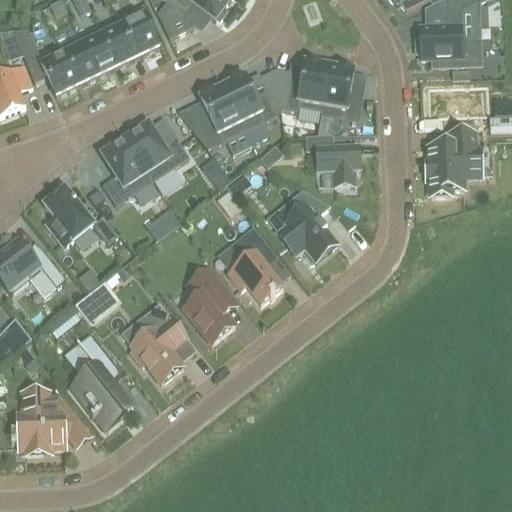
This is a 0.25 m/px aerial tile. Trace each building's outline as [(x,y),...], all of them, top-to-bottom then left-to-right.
[(77,11),(86,7),(83,0),(82,0),(73,4),(77,11)] [(224,13),(230,6),(221,0),(171,0),(168,5),(187,20),(194,10),(215,26),(216,24),(219,27),(227,16),(224,13)] [(386,0),(397,12),(400,9),(405,16),(428,5),(429,4),(425,0),(386,0)] [(453,0),(446,4),(447,24),(441,24),(441,32),(419,33),(420,44),(416,45),(416,58),(420,58),(421,65),(433,65),(433,73),(480,71),(479,44),(462,44),(461,18),(494,0),(453,0)] [(61,6),(50,11),(55,22),(66,16),(61,6)] [(144,21),(122,31),(137,63),(159,53),(144,21)] [(117,73),(137,63),(122,31),(103,40),(102,41),(117,73)] [(99,32),(79,41),(98,82),(117,73),(102,41),(103,40),(99,32)] [(79,91),(98,82),(79,41),(59,51),(79,91)] [(8,54),(19,50),(16,42),(5,46),(8,54)] [(56,102),(79,91),(59,51),(26,67),(34,88),(47,82),(56,102)] [(298,112),(321,116),(322,116),(330,72),(320,70),(307,68),(305,68),(301,93),(289,91),(285,115),(297,117),(298,112)] [(34,93),(25,70),(0,80),(0,120),(1,123),(27,113),(21,98),(34,93)] [(359,128),(363,104),(350,102),(354,76),(352,76),(339,73),(339,74),(330,72),(322,116),(321,116),(320,121),(359,128)] [(244,82),(222,93),(244,138),(277,121),(267,100),(256,105),(244,82)] [(491,119),(490,89),(430,91),(431,121),(491,119)] [(244,138),(222,93),(200,104),(211,127),(201,132),(211,154),(244,138)] [(134,139),(125,145),(152,187),(189,163),(176,143),(163,152),(149,130),(146,131),(144,128),(132,136),(134,139)] [(463,195),(463,183),(481,182),(480,156),(475,157),(474,139),(449,140),(450,152),(428,153),(430,201),(451,200),(451,195),(463,195)] [(330,141),(306,142),(306,157),(318,157),(319,177),(334,177),(334,193),(355,192),(354,176),(358,176),(357,154),(331,155),(330,141)] [(152,187),(125,145),(116,151),(114,148),(102,155),(104,158),(102,160),(116,182),(102,191),(115,211),(152,187)] [(65,252),(93,230),(65,195),(44,211),(55,224),(47,230),(65,252)] [(298,199),(275,217),(276,219),(279,217),(288,228),(285,230),(286,231),(278,238),(277,239),(295,262),(297,261),(305,254),(315,268),(338,249),(326,234),(327,234),(327,232),(325,234),(319,226),(320,225),(319,224),(318,225),(317,223),(298,199)] [(107,225),(95,235),(108,250),(119,241),(107,225)] [(231,251),(244,268),(228,280),(241,296),(246,292),(260,311),(269,304),(270,305),(275,302),(274,300),(283,293),(265,270),(276,262),(253,234),(231,251)] [(39,271),(56,293),(66,285),(36,248),(27,255),(19,245),(0,260),(0,285),(11,299),(31,284),(28,280),(39,271)] [(213,304),(225,295),(208,274),(188,290),(198,303),(184,315),(212,349),(235,331),(213,304)] [(105,287),(75,311),(91,332),(121,308),(105,287)] [(142,372),(145,369),(161,390),(183,372),(172,358),(187,346),(159,310),(142,323),(152,335),(131,352),(134,356),(131,358),(142,372)] [(0,370),(32,345),(15,324),(0,339),(0,370)] [(90,339),(78,349),(90,364),(86,368),(93,376),(72,393),(94,419),(91,421),(93,424),(96,422),(105,434),(131,414),(111,388),(122,379),(90,339)] [(28,369),(34,364),(26,354),(20,359),(28,369)] [(18,418),(19,456),(23,456),(23,460),(51,459),(51,455),(65,455),(64,437),(77,453),(91,442),(59,403),(48,403),(48,397),(22,398),(23,412),(22,412),(22,418),(18,418)]
